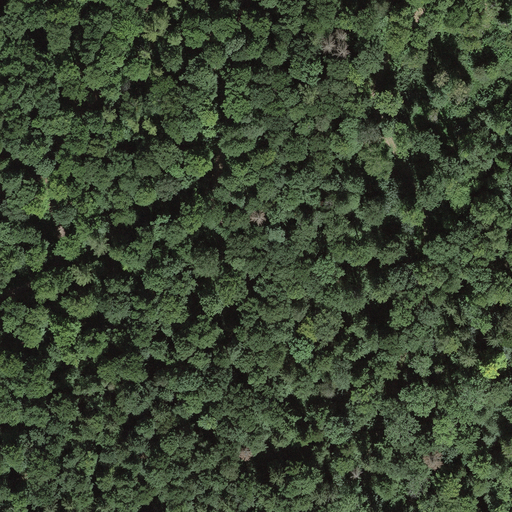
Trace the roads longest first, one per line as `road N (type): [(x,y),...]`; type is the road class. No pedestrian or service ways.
road 1 (track): [(245,0),(212,195),(237,247),(246,303),(226,345),(159,413),(133,484),(133,511)]
road 2 (track): [(355,511),(423,247),(405,169),(366,117),(373,77)]
road 3 (track): [(0,296),(57,269),(63,243),(50,201),(51,168),(151,0)]
road 4 (track): [(37,511),(28,377),(35,342),(68,306),(77,281),(63,243)]
